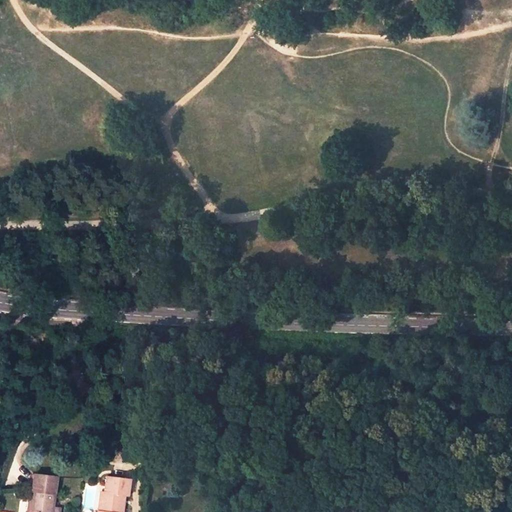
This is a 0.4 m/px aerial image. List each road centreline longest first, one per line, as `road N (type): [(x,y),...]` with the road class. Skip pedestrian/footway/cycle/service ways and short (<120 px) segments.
road 1 (tertiary): [(0,301),(261,322),(511,328)]
road 2 (track): [(260,0),(234,52),(165,126),(181,164),(222,219)]
road 3 (track): [(13,0),(37,34),(165,126)]
